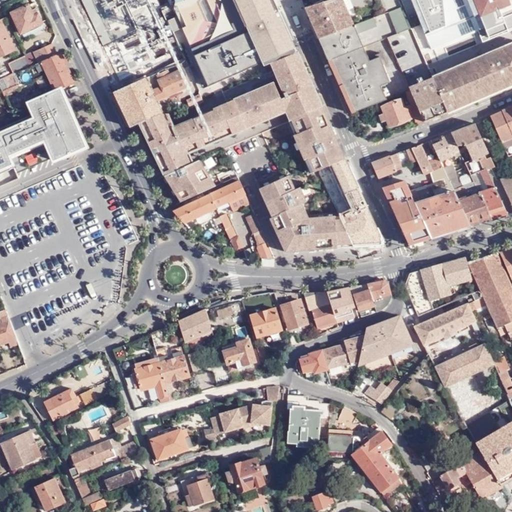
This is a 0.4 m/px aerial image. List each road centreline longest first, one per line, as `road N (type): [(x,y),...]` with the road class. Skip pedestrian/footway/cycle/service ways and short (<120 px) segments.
road 1 (residential): [(394,271),(393,310),(300,350),(289,370),(297,382),(385,423),(436,511)]
road 2 (tertiary): [(53,0),(140,181)]
road 3 (residential): [(358,158),(287,0)]
road 4 (residential): [(511,99),(358,158)]
road 5 (tertiary): [(258,275),(394,271)]
road 6 (tertiary): [(120,325),(0,389)]
